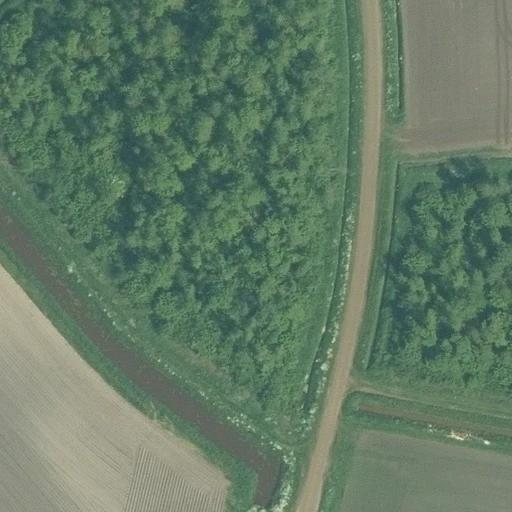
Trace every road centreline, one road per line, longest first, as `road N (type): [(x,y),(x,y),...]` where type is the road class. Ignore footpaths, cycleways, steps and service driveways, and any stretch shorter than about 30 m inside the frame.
road 1 (unclassified): [(305,511),(338,387),(368,185),(368,0)]
road 2 (track): [(317,466),(122,328),(0,183)]
road 3 (track): [(338,387),(511,417)]
